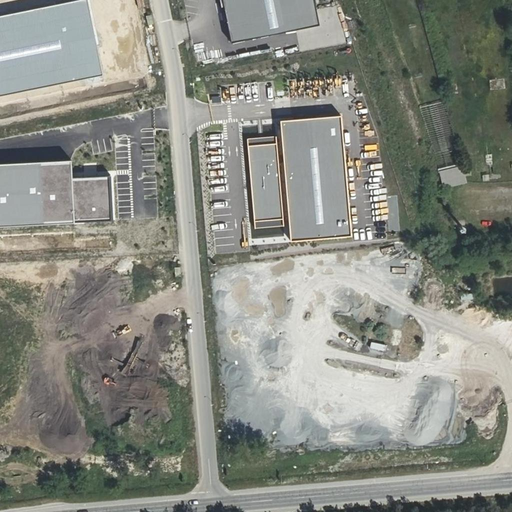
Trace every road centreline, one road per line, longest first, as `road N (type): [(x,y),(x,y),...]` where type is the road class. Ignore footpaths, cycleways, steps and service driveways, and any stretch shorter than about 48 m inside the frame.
road 1 (tertiary): [(211,505),(177,76),(161,0)]
road 2 (secondary): [(511,478),(211,505)]
